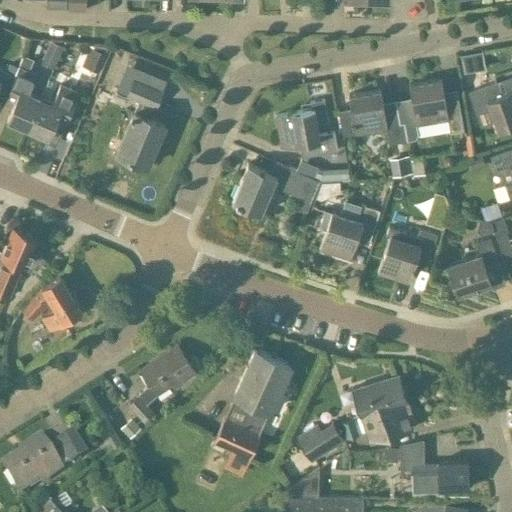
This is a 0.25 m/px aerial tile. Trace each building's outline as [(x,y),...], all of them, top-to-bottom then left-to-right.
[(46,0),(47,8),(66,9),(66,0),(46,0)] [(68,0),(68,8),(82,9),(82,0),(68,0)] [(83,64),(98,68),(104,50),(89,45),(83,64)] [(460,55),(463,73),(485,69),(482,51),(460,55)] [(41,99),(29,93),(37,74),(20,66),(15,76),(4,100),(14,104),(7,121),(27,130),(41,99)] [(0,97),(4,100),(15,76),(0,69),(0,97)] [(417,123),(448,118),(451,134),(465,132),(458,91),(446,93),(443,79),(410,85),(417,123)] [(164,124),(151,118),(162,93),(134,81),(128,96),(139,101),(116,155),(146,167),(164,124)] [(498,131),(511,126),(511,92),(502,96),(497,83),(469,93),(475,111),(490,106),(498,131)] [(357,135),(389,129),(383,91),(350,96),(357,135)] [(54,105),(41,99),(27,130),(48,138),(55,121),(65,125),(75,102),(59,95),(54,105)] [(309,102),(310,110),(276,116),(282,148),(307,144),(310,157),(338,152),(335,133),(320,136),(318,125),(329,123),(325,99),(309,102)] [(510,171),(511,175),(511,181),(504,184),(509,199),(511,197),(511,149),(490,157),(496,175),(510,171)] [(392,173),(414,172),(414,154),(391,155),(392,173)] [(473,170),(485,166),(482,155),(469,159),(473,170)] [(274,185),(295,195),(299,196),(294,207),(303,211),(316,180),(276,163),(272,174),(249,164),(232,202),(261,214),(274,185)] [(433,189),(427,222),(442,225),(449,193),(433,189)] [(485,216),(500,215),(499,202),(484,204),(485,216)] [(351,260),(359,237),(371,241),(380,211),(362,205),(358,219),(332,211),(320,250),(351,260)] [(494,231),(493,231),(504,263),(511,260),(511,247),(507,233),(510,232),(504,217),(490,221),(494,231)] [(480,236),(493,231),(494,231),(490,221),(480,218),(477,227),(480,236)] [(0,294),(10,298),(16,283),(23,266),(27,268),(33,254),(31,253),(38,238),(14,229),(8,244),(6,243),(3,252),(0,250),(0,294)] [(410,284),(418,260),(429,264),(439,236),(420,229),(415,245),(391,237),(378,273),(410,284)] [(476,243),(481,256),(449,267),(458,296),(491,285),(486,270),(500,265),(491,238),(476,243)] [(50,301),(56,309),(42,318),(50,332),(82,312),(60,275),(42,286),(27,301),(21,308),(32,319),(50,301)] [(137,393),(139,395),(148,404),(156,395),(171,386),(172,388),(195,373),(178,346),(140,370),(148,383),(137,393)] [(235,398),(231,407),(226,419),(225,419),(214,442),(250,459),(260,435),(259,434),(269,413),(291,366),(256,350),(235,397),(235,398)] [(394,410),(409,406),(399,376),(353,390),(362,418),(393,408),(394,410)] [(157,413),(148,404),(139,395),(128,404),(146,423),(157,413)] [(369,442),(416,428),(409,406),(394,410),(393,408),(362,418),(369,442)] [(130,435),(141,425),(133,416),(122,425),(130,435)] [(346,438),(359,434),(354,418),(341,422),(346,438)] [(312,461),(333,447),(318,424),(297,437),(312,461)] [(72,435),(48,450),(41,439),(26,448),(28,451),(2,468),(19,495),(40,481),(41,484),(85,456),(72,435)] [(437,462),(412,463),(413,489),(438,488),(439,491),(469,490),(468,463),(437,464),(437,462)] [(305,496),(305,477),(285,490),(285,495),(305,496)] [(362,511),(363,497),(305,496),(285,495),(275,495),(274,511),(362,511)]
